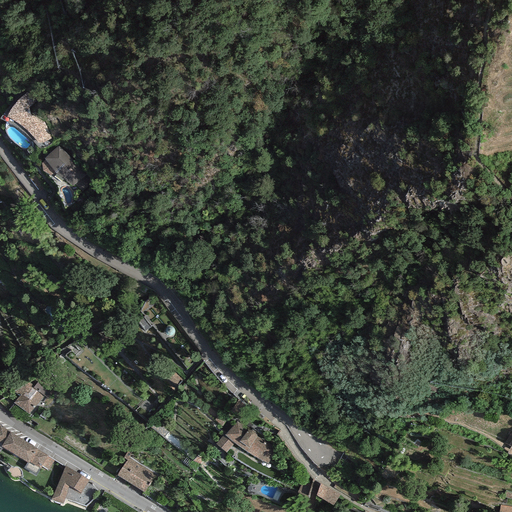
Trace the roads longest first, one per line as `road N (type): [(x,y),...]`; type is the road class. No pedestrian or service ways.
road 1 (residential): [(0,143),(21,177),(93,249),(164,289),(216,360),(324,453)]
road 2 (tertiary): [(153,511),(0,413)]
